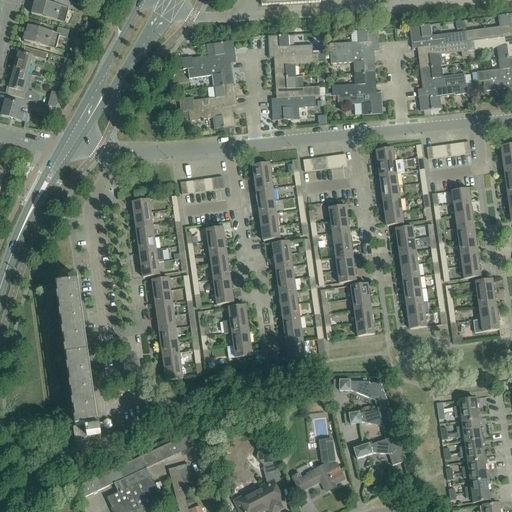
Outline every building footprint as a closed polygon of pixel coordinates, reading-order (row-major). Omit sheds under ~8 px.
[(75,11),(77,4),(67,0),(58,0),(57,5),(38,0),(35,0),(32,14),(66,24),(66,23),(64,23),(68,9),(75,11)] [(511,14),(498,16),(499,28),(466,32),(467,42),(473,41),(511,36),(511,14)] [(27,32),(24,41),(56,50),(60,37),(68,39),(70,31),(58,28),(57,34),(40,29),(41,23),(28,20),(25,32),(27,32)] [(467,42),(466,32),(455,34),(432,37),(430,25),(409,28),(410,28),(411,33),(413,33),(414,40),(414,42),(412,42),(413,49),(418,48),(466,42),(467,42)] [(376,45),(376,43),(376,36),(378,36),(378,31),(378,30),(357,31),(358,43),(335,44),(335,46),(329,47),(329,54),(330,54),(330,55),(374,52),(379,52),(379,45),(376,45)] [(290,46),(289,35),(268,36),(268,37),(269,42),(271,42),(271,49),(271,51),(269,51),(269,58),(274,58),(316,55),(316,46),(312,47),(312,45),(290,46)] [(511,36),(473,41),(474,51),(497,48),(498,59),(511,57),(511,36)] [(214,55),(181,60),(183,70),(188,70),(231,64),(236,63),(235,56),(233,56),(232,54),(231,48),(234,47),(233,42),(234,42),(234,41),(213,44),(214,55)] [(468,56),(466,42),(418,48),(419,55),(421,55),(422,64),(420,64),(421,69),(441,67),(446,66),(445,57),(440,58),(439,56),(461,53),(461,57),(468,56)] [(19,53),(14,70),(28,74),(31,62),(32,63),(36,60),(45,63),(45,61),(47,61),(49,55),(47,54),(25,48),(24,54),(19,53)] [(373,68),(372,62),(372,59),(375,59),(374,52),(330,55),(331,64),(354,63),(354,74),(376,73),(375,68),(373,68)] [(324,59),(324,54),(316,55),(274,58),(275,64),(277,64),(277,67),(277,73),(275,73),(275,78),(296,77),(295,66),(319,65),(318,60),(324,59)] [(500,70),(473,74),(474,83),(478,83),(511,78),(511,57),(498,59),(500,70)] [(231,80),(230,76),(230,71),(232,71),(231,64),(188,70),(189,79),(212,76),(214,87),(234,84),(233,79),(231,80)] [(442,78),(441,67),(421,69),(421,75),(424,74),(425,83),(423,83),(423,90),(466,84),(465,75),(442,78)] [(28,74),(14,70),(9,89),(10,89),(8,95),(36,103),(39,103),(40,99),(38,96),(36,95),(34,93),(28,91),(32,76),(28,74)] [(374,87),(374,85),(373,79),(376,78),(376,73),(354,74),(355,85),(332,86),(332,97),(337,96),(377,94),(376,87),(374,87)] [(297,88),(296,77),(275,78),(276,84),(278,83),(278,92),(276,92),(276,99),(315,97),(320,97),(320,94),(324,93),(324,88),(320,88),(320,87),(297,88)] [(511,78),(478,83),(476,84),(477,89),(484,87),(484,92),(507,89),(509,100),(511,100),(511,78)] [(466,84),(423,90),(418,90),(419,98),(422,97),(422,99),(423,106),(420,106),(421,111),(420,111),(420,112),(441,109),(440,98),(472,94),(471,83),(466,84)] [(234,90),(234,84),(214,87),(215,98),(193,101),(193,98),(179,100),(181,113),(189,112),(232,106),(236,105),(235,98),(233,99),(232,90),(234,90)] [(377,94),(337,96),(338,106),(355,105),(355,115),(362,114),(362,116),(383,115),(383,114),(382,110),(380,110),(380,103),(380,101),(382,101),(382,94),(377,94)] [(316,107),(315,97),(276,99),(272,99),(272,107),(274,106),(275,115),(272,115),(273,120),(272,120),(272,121),(299,120),(298,108),(316,107)] [(6,101),(2,116),(27,123),(29,115),(20,113),(22,105),(6,101)] [(49,106),(39,103),(36,103),(34,111),(47,114),(49,106)] [(233,113),(232,106),(189,112),(190,121),(213,118),(214,130),(235,127),(235,126),(234,121),(232,122),(231,118),(230,113),(233,113)] [(471,154),(469,142),(463,143),(464,155),(471,154)] [(511,158),(511,145),(501,147),(503,160),(511,158)] [(434,159),(433,147),(426,148),(428,160),(434,159)] [(395,162),(393,149),(376,151),(378,164),(395,162)] [(347,166),(346,155),(339,156),(341,167),(347,166)] [(511,171),(511,158),(503,160),(504,172),(511,171)] [(311,172),(309,160),(303,161),(304,172),(311,172)] [(402,161),(395,162),(378,164),(380,176),(396,174),(404,174),(402,161)] [(271,177),(269,164),(253,166),(255,179),(271,177)] [(398,187),(396,174),(380,176),(382,189),(398,187)] [(225,189),(223,177),(217,178),(218,190),(225,189)] [(273,189),(271,177),(255,179),(256,191),(273,189)] [(188,194),(187,182),(180,183),(182,195),(188,194)] [(400,199),(398,187),(382,189),(383,201),(400,199)] [(275,202),(273,189),(256,191),(258,204),(275,202)] [(471,202),(469,189),(452,192),(454,205),(471,202)] [(402,212),(400,199),(383,201),(385,214),(402,212)] [(151,214),(149,201),(133,203),(134,216),(151,214)] [(276,214),(275,202),(258,204),(260,216),(276,214)] [(472,215),(471,202),(454,205),(456,217),(472,215)] [(348,219),(346,206),(329,208),(331,221),(348,219)] [(403,224),(402,212),(385,214),(387,227),(403,224)] [(153,226),(151,214),(134,216),(136,228),(153,226)] [(278,226),(276,214),(260,216),(261,229),(278,226)] [(474,227),(472,215),(456,217),(457,230),(474,227)] [(349,232),(348,219),(331,221),(333,234),(349,232)] [(154,239),(153,226),(136,228),(138,241),(154,239)] [(280,239),(278,226),(261,229),(263,242),(280,239)] [(396,229),(398,242),(415,240),(413,227),(396,229)] [(476,240),(474,227),(457,230),(459,242),(476,240)] [(225,241),(223,228),(206,231),(208,243),(225,241)] [(351,244),(349,232),(333,234),(335,246),(351,244)] [(156,251),(154,239),(138,241),(140,253),(156,251)] [(416,252),(415,240),(398,242),(400,255),(416,252)] [(477,252),(476,240),(459,242),(461,255),(477,252)] [(227,253),(225,241),(208,243),(210,256),(227,253)] [(272,245),(274,257),(291,255),(289,242),(272,245)] [(353,257),(351,244),(335,246),(336,259),(353,257)] [(158,264),(156,251),(140,253),(141,266),(158,264)] [(418,265),(416,252),(400,255),(401,267),(418,265)] [(479,265),(477,252),(461,255),(462,267),(479,265)] [(228,266),(227,253),(210,256),(212,268),(228,266)] [(293,267),(291,255),(274,257),(276,270),(293,267)] [(355,269),(353,257),(336,259),(338,271),(355,269)] [(160,276),(158,264),(141,266),(143,278),(160,276)] [(420,277),(418,265),(401,267),(403,280),(420,277)] [(481,278),(479,265),(462,267),(464,280),(481,278)] [(230,278),(228,266),(212,268),(214,281),(230,278)] [(294,280),(293,267),(276,270),(278,282),(294,280)] [(356,282),(355,269),(338,271),(340,284),(356,282)] [(422,290),(420,277),(403,280),(405,292),(422,290)] [(78,278),(76,278),(69,279),(69,283),(56,284),(57,285),(77,426),(73,427),(75,442),(89,440),(88,436),(101,434),(100,428),(104,427),(109,429),(113,426),(112,421),(108,420),(104,422),(100,423),(96,424),(76,282),(77,280),(77,279),(78,278)] [(232,291),(230,278),(214,281),(215,293),(232,291)] [(169,279),(152,281),(154,294),(171,292),(169,279)] [(296,292),(294,280),(278,282),(280,295),(296,292)] [(494,293),(492,280),(476,282),(478,295),(494,293)] [(369,297),(368,285),(351,287),(353,299),(369,297)] [(423,302),(422,290),(405,292),(407,305),(423,302)] [(234,303),(232,291),(215,293),(217,306),(234,303)] [(172,304),(171,292),(154,294),(156,306),(172,304)] [(298,305),(296,292),(280,295),(281,307),(298,305)] [(496,305),(494,293),(478,295),(479,308),(496,305)] [(371,309),(369,297),(353,299),(355,312),(371,309)] [(425,315),(423,302),(407,305),(408,317),(425,315)] [(328,303),(322,304),(324,316),(329,315),(329,312),(331,311),(330,303),(328,303)] [(174,317),(172,304),(156,306),(158,319),(174,317)] [(300,317),(298,305),(281,307),(283,320),(300,317)] [(498,318),(496,305),(479,308),(481,320),(498,318)] [(247,319),(245,306),(229,308),(230,321),(247,319)] [(373,322),(371,309),(355,312),(356,324),(373,322)] [(454,314),(454,311),(449,312),(450,324),(456,323),(461,322),(460,313),(454,314)] [(427,328),(425,315),(408,317),(410,330),(427,328)] [(176,329),(174,317),(158,319),(159,331),(176,329)] [(302,330),(300,317),(283,320),(285,332),(302,330)] [(499,331),(498,318),(481,320),(473,321),(475,334),(499,331)] [(232,334),(249,331),(247,319),(230,321),(232,334)] [(375,335),(373,322),(356,324),(358,337),(375,335)] [(178,342),(176,329),(159,331),(161,344),(178,342)] [(303,342),(302,330),(285,332),(287,345),(303,342)] [(251,344),(249,331),(232,334),(234,346),(251,344)] [(179,354),(178,342),(161,344),(163,356),(179,354)] [(305,355),(303,342),(287,345),(289,357),(305,355)] [(252,357),(251,344),(234,346),(236,359),(252,357)] [(181,367),(179,354),(163,356),(165,369),(181,367)] [(183,379),(181,367),(165,369),(166,382),(183,379)] [(380,381),(370,385),(369,383),(369,382),(351,382),(351,380),(339,380),(339,392),(351,392),(351,391),(374,401),(378,411),(389,408),(380,381)] [(479,404),(478,399),(458,402),(459,407),(453,408),(454,413),(477,410),(476,404),(479,404)] [(397,435),(389,408),(378,411),(360,414),(360,412),(349,414),(350,425),(362,423),(383,428),(387,438),(397,435)] [(478,415),(477,410),(454,413),(454,418),(461,418),(461,422),(481,420),(480,415),(478,415)] [(481,424),(481,420),(461,422),(462,427),(456,428),(457,433),(480,430),(479,425),(481,424)] [(140,457),(77,487),(81,499),(103,489),(107,499),(113,511),(131,511),(132,511),(131,511),(133,511),(143,510),(144,509),(144,511),(154,511),(164,507),(151,478),(147,468),(207,440),(204,428),(140,457)] [(480,435),(480,430),(457,433),(457,439),(464,438),(464,443),(484,440),(483,435),(480,435)] [(370,444),(353,449),(357,460),(373,455),(373,454),(389,455),(393,466),(395,465),(406,462),(397,435),(387,438),(387,440),(370,446),(370,444)] [(292,477),(300,493),(321,482),(326,492),(336,487),(335,485),(345,480),(335,462),(332,439),(319,440),(322,464),(326,463),(306,474),(306,475),(301,478),(298,473),(292,477)] [(484,445),(484,440),(464,443),(465,447),(459,448),(459,453),(483,450),(482,445),(484,445)] [(232,501),(238,511),(264,511),(268,510),(268,511),(278,511),(284,509),(281,504),(285,501),(276,483),(281,481),(271,445),(259,448),(256,457),(257,460),(263,465),(263,468),(266,483),(232,501)] [(483,456),(483,450),(459,453),(460,459),(466,458),(467,463),(486,460),(486,455),(483,456)] [(487,465),(486,460),(467,463),(468,468),(462,468),(462,474),(485,471),(485,465),(487,465)] [(411,461),(404,464),(406,471),(413,468),(411,461)] [(168,469),(174,492),(183,490),(183,492),(219,483),(215,468),(193,474),(192,469),(189,467),(178,470),(177,467),(168,469)] [(486,476),(485,471),(462,474),(463,479),(469,478),(470,483),(489,480),(489,476),(486,476)] [(490,485),(489,480),(470,483),(471,488),(464,488),(465,494),(488,491),(487,485),(490,485)] [(186,500),(183,492),(183,490),(174,492),(179,511),(176,511),(188,511),(188,510),(187,507),(186,500)] [(489,496),(488,491),(465,494),(466,499),(472,498),(473,504),(492,501),(491,496),(489,496)] [(192,499),(186,500),(187,507),(194,505),(192,499)]
